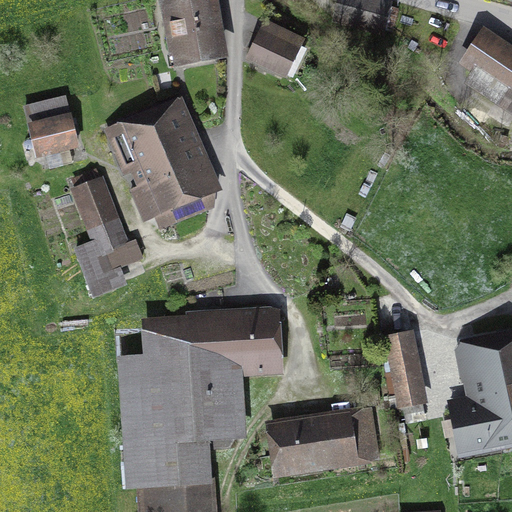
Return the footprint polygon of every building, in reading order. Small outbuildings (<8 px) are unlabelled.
[(209,0),(190,0),(163,5),(172,63),(219,55),(209,0)] [(380,28),(386,6),(364,0),(344,0),(340,17),(380,28)] [(294,51),(263,36),(253,56),(285,72),(294,51)] [(511,109),(511,55),(483,36),(466,61),(508,89),(500,102),(511,109)] [(31,128),(34,127),(40,152),(55,148),(58,160),(70,157),(68,145),(72,144),(66,119),(70,118),(65,96),(25,106),(31,128)] [(209,190),(175,110),(111,137),(120,159),(135,152),(149,184),(139,188),(150,214),(209,190)] [(74,248),(93,297),(116,288),(107,263),(103,255),(124,247),(95,172),(72,181),(88,223),(85,224),(92,241),(74,248)] [(123,251),(123,256),(126,261),(132,262),(137,258),(137,252),(134,248),(128,247),(123,251)] [(120,264),(121,259),(117,254),(112,253),(107,257),(106,263),(110,267),(116,268),(120,264)] [(208,438),(227,436),(226,420),(232,420),(229,363),(274,360),(271,320),(148,327),(150,359),(124,360),(131,482),(136,482),(169,481),(169,471),(210,469),(208,438)] [(511,412),(505,413),(510,439),(511,438),(511,338),(498,341),(509,393),(511,412)] [(465,447),(510,439),(505,413),(511,412),(509,393),(498,341),(468,346),(480,405),(458,409),(465,447)] [(417,414),(409,369),(382,374),(390,419),(417,414)] [(372,395),(349,399),(351,414),(374,411),(372,395)] [(278,468),(366,454),(361,418),(272,431),(278,468)] [(137,511),(212,511),(210,469),(169,471),(169,481),(136,482),(137,511)]
